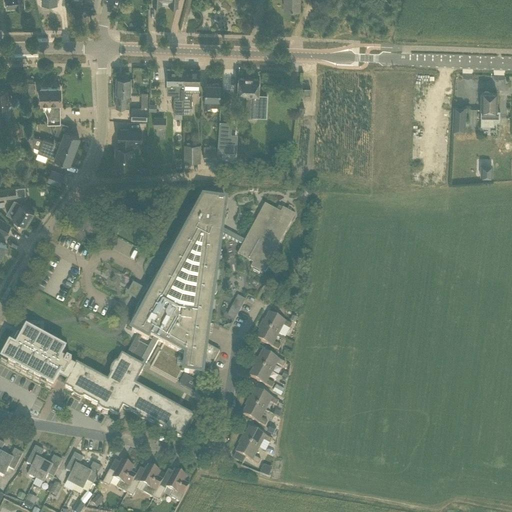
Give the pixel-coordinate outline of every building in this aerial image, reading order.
[(284,0),(284,8),(299,9),(299,0),(284,0)] [(183,107),(184,107),(184,84),(185,70),(167,69),(166,89),(174,89),(174,113),(183,113),(183,107)] [(200,92),(200,70),(185,70),(184,84),(184,107),(192,107),(192,92),(200,92)] [(116,108),(130,108),(130,78),(116,77),(116,108)] [(238,78),(237,95),(247,95),(246,116),(254,116),(254,102),(258,103),(259,79),(252,78),(252,77),(246,77),(246,78),(238,78)] [(220,85),(219,85),(218,83),(213,83),(212,84),(205,84),(204,107),(211,107),(211,99),(219,100),(220,85)] [(51,116),(47,116),(47,123),(56,123),(60,123),(60,116),(59,116),(59,103),(60,103),(60,87),(40,87),(41,104),(51,104),(51,116)] [(0,124),(5,124),(2,105),(10,104),(8,88),(0,88),(0,124)] [(496,110),(496,93),(489,93),(488,91),(485,91),(484,92),(481,92),(480,125),(493,126),(493,119),(499,120),(500,110),(496,110)] [(147,121),(147,108),(131,107),(131,120),(147,121)] [(453,130),(465,131),(466,107),(454,107),(453,130)] [(155,116),(154,127),(166,127),(167,117),(155,116)] [(229,139),(231,123),(219,122),(216,152),(234,153),(235,140),(229,139)] [(59,136),(56,144),(61,146),(74,151),(79,137),(66,132),(68,126),(60,123),(56,123),(54,129),(56,130),(55,134),(59,136)] [(115,166),(119,166),(119,169),(120,171),(122,172),(125,172),(127,171),(128,169),(128,166),(132,166),(132,148),(131,148),(131,142),(140,142),(141,130),(118,129),(118,141),(119,142),(119,147),(116,148),(115,166)] [(55,159),(69,164),(74,151),(61,146),(56,144),(43,139),(42,140),(32,136),(34,147),(39,149),(38,152),(55,159)] [(184,144),(183,162),(200,162),(201,144),(184,144)] [(204,161),(216,161),(216,146),(204,146),(204,161)] [(482,166),(482,178),(493,178),(492,166),(482,166)] [(52,170),(47,181),(59,187),(64,175),(52,170)] [(0,190),(0,199),(16,197),(15,188),(0,190)] [(221,234),(244,246),(239,255),(254,264),(252,268),(255,270),(254,271),(260,274),(261,273),(264,275),(265,272),(266,273),(269,267),(268,267),(296,215),(279,207),(277,211),(265,205),(246,241),(222,229),(226,203),(203,200),(191,224),(166,269),(164,268),(166,266),(165,266),(163,268),(164,269),(159,275),(156,278),(154,281),(149,287),(145,294),(141,301),(139,305),(136,313),(133,320),(132,320),(131,323),(132,323),(133,321),(137,323),(132,332),(148,341),(150,337),(153,339),(158,341),(186,356),(184,374),(202,376),(204,366),(210,369),(220,352),(206,345),(213,295),(215,296),(216,294),(217,292),(218,289),(217,287),(217,284),(216,285),(215,284),(221,234)] [(34,211),(20,203),(20,204),(14,201),(6,214),(12,217),(12,218),(26,226),(34,211)] [(0,229),(7,234),(11,227),(0,220),(0,229)] [(234,320),(238,314),(231,310),(228,317),(232,319),(231,320),(232,322),(233,323),(234,320)] [(269,313),(262,326),(279,335),(283,326),(290,330),(292,325),(269,313)] [(275,343),(279,335),(262,326),(256,339),(278,351),(281,346),(275,343)] [(65,351),(58,347),(52,344),(46,340),(39,337),(33,334),(32,336),(25,332),(21,339),(18,337),(18,336),(14,343),(14,344),(12,347),(9,346),(2,359),(9,363),(8,365),(14,368),(15,366),(22,370),(21,372),(27,375),(28,373),(34,376),(33,379),(39,382),(41,380),(47,383),(46,386),(53,389),(57,382),(59,378),(67,383),(76,367),(71,364),(71,363),(67,361),(66,361),(61,359),(65,351)] [(109,412),(118,416),(123,407),(130,411),(138,415),(139,413),(149,419),(148,421),(182,440),(194,418),(134,386),(158,341),(153,339),(138,366),(122,357),(118,365),(120,366),(114,377),(112,376),(108,383),(76,366),(76,367),(67,383),(65,387),(73,392),(74,390),(85,395),(83,397),(99,406),(100,404),(111,409),(109,412)] [(263,351),(256,363),(272,372),(276,365),(283,368),(285,364),(263,351)] [(268,381),(272,372),(256,363),(249,377),(271,389),(274,384),(268,381)] [(200,384),(184,375),(179,384),(194,393),(200,384)] [(280,397),(284,390),(276,386),(272,392),(280,397)] [(256,389),(249,402),(266,411),(270,403),(276,406),(279,401),(256,389)] [(266,411),(249,402),(242,415),(266,427),(268,422),(262,419),(266,411)] [(279,418),(282,413),(276,410),(273,415),(279,418)] [(249,428),(242,440),(259,449),(264,441),(270,444),(272,439),(249,428)] [(259,449),(242,440),(236,453),(259,465),(261,460),(255,457),(259,449)] [(36,479),(45,461),(44,462),(40,460),(44,452),(35,447),(26,464),(32,467),(28,475),(36,479)] [(268,447),(265,453),(272,456),(275,450),(268,447)] [(9,469),(14,471),(23,455),(14,450),(10,458),(5,456),(6,454),(0,465),(0,473),(5,476),(9,469)] [(67,481),(75,486),(84,469),(79,467),(83,459),(75,454),(66,471),(71,474),(67,481)] [(48,476),(53,478),(62,461),(54,457),(49,465),(45,462),(45,461),(36,479),(44,483),(48,476)] [(115,475),(109,472),(103,484),(109,488),(114,479),(120,483),(117,489),(127,494),(133,482),(136,477),(130,473),(133,468),(122,462),(115,475)] [(84,469),(75,486),(83,490),(87,482),(93,485),(102,468),(93,464),(89,472),(84,469)] [(263,467),(260,474),(268,478),(272,469),(264,466),(263,467)] [(148,467),(139,483),(146,487),(143,493),(153,499),(160,487),(163,481),(157,478),(160,473),(148,467)] [(173,492),(170,498),(180,504),(189,486),(183,483),(186,478),(175,472),(166,488),(173,492)] [(133,482),(127,494),(133,497),(139,486),(133,482)] [(57,498),(62,487),(55,483),(49,494),(57,498)] [(160,487),(153,499),(159,502),(166,490),(160,487)] [(34,506),(37,500),(29,495),(25,502),(26,502),(33,506),(34,506)] [(98,495),(91,502),(97,508),(104,501),(98,495)] [(72,511),(80,511),(85,505),(79,502),(72,511)]
